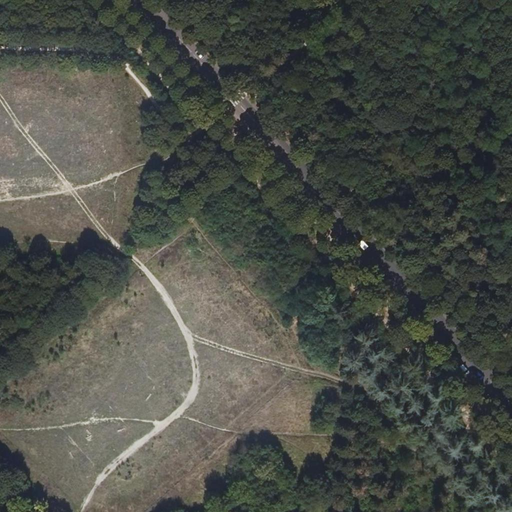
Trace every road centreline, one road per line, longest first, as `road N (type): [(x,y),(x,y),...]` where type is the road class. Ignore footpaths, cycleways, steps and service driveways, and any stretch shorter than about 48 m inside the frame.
road 1 (unknown): [(511,469),(88,0)]
road 2 (tertiary): [(142,0),(511,414)]
